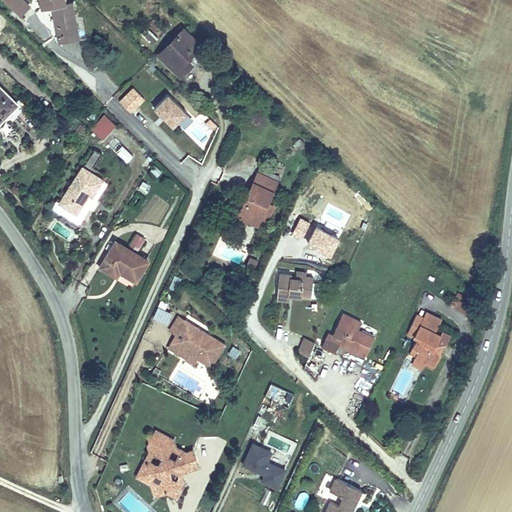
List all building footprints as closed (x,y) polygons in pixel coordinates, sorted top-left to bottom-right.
[(1,0),(16,15),(26,4),(21,0),(1,0)] [(62,0),(37,0),(39,7),(48,5),(55,43),(78,38),(70,0),(62,2),(62,0)] [(155,53),(180,75),(192,62),(186,57),(200,40),(181,23),(155,53)] [(139,33),(152,44),(158,36),(146,26),(139,33)] [(0,117),(18,98),(0,82),(0,117)] [(173,126),(189,110),(168,90),(152,106),(173,126)] [(102,139),(116,123),(104,112),(90,128),(102,139)] [(126,162),(133,154),(115,137),(108,144),(126,162)] [(89,162),(95,165),(102,152),(96,149),(89,162)] [(76,161),(54,198),(71,208),(82,191),(80,190),(82,187),(87,190),(97,173),(76,161)] [(215,164),(212,181),(220,182),(223,165),(215,164)] [(255,164),(236,208),(256,217),(258,213),(265,197),(275,174),(255,164)] [(52,196),(48,204),(56,209),(57,208),(74,218),(84,201),(87,203),(93,194),(91,192),(101,176),(97,173),(87,190),(82,187),(80,190),(82,191),(71,208),(54,198),(52,196)] [(128,204),(137,210),(145,198),(136,192),(128,204)] [(272,199),(265,197),(258,213),(264,216),(272,199)] [(256,217),(236,208),(233,215),(253,225),(256,217)] [(49,230),(70,240),(75,230),(54,221),(49,230)] [(130,242),(140,247),(146,237),(136,232),(130,242)] [(118,263),(135,272),(144,253),(114,236),(99,262),(113,270),(118,263)] [(65,269),(60,273),(48,254),(41,258),(60,289),(73,281),(65,269)] [(303,278),(303,272),(304,268),(295,266),(294,277),(288,277),(289,272),(277,271),(273,297),(286,299),(288,294),(309,297),(312,280),(303,278)] [(314,274),(303,272),(303,278),(312,280),(314,274)] [(417,362),(426,366),(428,360),(438,365),(443,350),(441,349),(446,340),(448,340),(452,331),(442,327),(441,332),(435,330),(441,317),(425,310),(421,319),(415,334),(419,336),(413,348),(418,351),(415,357),(414,360),(417,362)] [(344,342),(343,344),(365,354),(374,335),(358,327),(362,320),(343,311),(339,319),(341,320),(338,326),(336,325),(333,333),(328,330),(322,343),(335,350),(339,342),(340,340),(344,342)] [(415,334),(421,319),(413,316),(405,334),(413,338),(415,334)] [(179,317),(170,332),(176,336),(185,320),(179,317)] [(198,360),(212,368),(226,344),(211,336),(209,339),(204,336),(206,332),(185,320),(176,336),(181,338),(176,347),(198,360)] [(176,336),(169,349),(195,364),(198,360),(176,347),(181,338),(176,336)] [(307,355),(313,341),(303,337),(297,350),(307,355)] [(410,354),(415,357),(418,351),(413,348),(410,354)] [(424,370),(426,366),(417,362),(415,367),(424,370)] [(289,406),(295,391),(271,382),(265,397),(289,406)] [(164,493),(167,494),(173,480),(171,479),(174,473),(196,465),(191,451),(176,456),(173,462),(167,459),(173,447),(172,442),(153,433),(150,438),(144,442),(145,449),(143,450),(142,456),(154,461),(153,465),(145,462),(139,465),(132,479),(149,486),(159,483),(165,485),(164,493)] [(278,487),(286,466),(269,460),(273,448),(251,440),(242,465),(263,473),(260,481),(278,487)] [(330,449),(324,453),(332,465),(338,461),(330,449)] [(113,477),(121,472),(118,467),(110,471),(113,477)] [(332,511),(356,511),(366,490),(340,479),(335,493),(347,497),(343,506),(336,503),(332,511)] [(173,480),(167,494),(174,498),(181,483),(173,480)] [(152,497),(164,493),(165,485),(159,483),(149,486),(152,497)]
